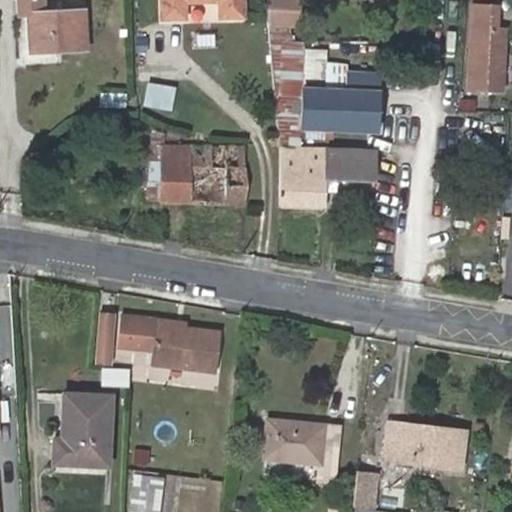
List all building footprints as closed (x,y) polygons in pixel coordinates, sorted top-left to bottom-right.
[(28,13),(30,51),(86,49),(84,10),(44,11),(43,0),(19,0),(20,13),(28,13)] [(185,12),(185,0),(221,0),(221,12),(242,12),(241,0),(162,0),(163,13),(185,12)] [(300,0),(269,0),(271,24),(300,24),(300,0)] [(468,86),(501,89),(505,27),(497,27),(498,5),(473,4),(468,86)] [(377,131),(380,75),(302,72),(299,126),(377,131)] [(160,181),(162,143),(163,134),(152,132),(148,150),(149,180),(160,181)] [(245,145),(211,144),(162,143),(160,181),(159,202),(190,203),(243,205),(245,145)] [(374,182),(376,149),(283,146),(280,206),(325,207),(325,179),(374,182)] [(160,181),(149,180),(148,201),(159,202),(160,181)] [(100,312),(98,362),(113,364),(115,313),(100,312)] [(157,323),(158,318),(123,316),(121,346),(155,347),(157,323)] [(158,318),(157,323),(188,326),(189,321),(158,318)] [(155,347),(153,362),(218,369),(222,330),(188,326),(157,323),(155,347)] [(102,384),(129,386),(130,370),(102,369),(102,384)] [(107,465),(111,394),(64,393),(62,437),(54,437),(54,462),(107,465)] [(265,456),(320,462),(346,465),(350,427),(269,419),(265,456)] [(461,467),(465,433),(389,423),(385,458),(461,467)] [(353,504),(377,506),(380,470),(355,468),(353,504)] [(131,511),(156,511),(161,478),(135,474),(131,511)]
